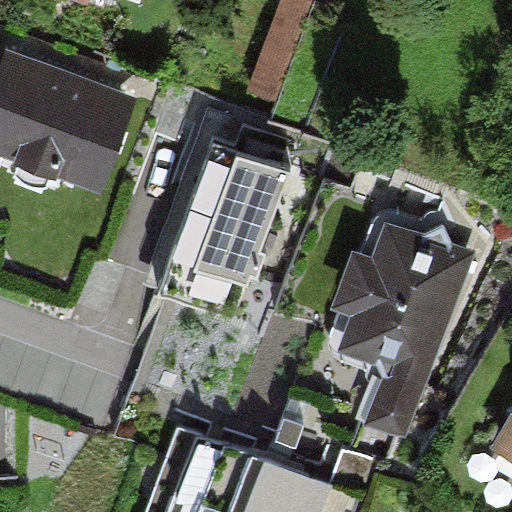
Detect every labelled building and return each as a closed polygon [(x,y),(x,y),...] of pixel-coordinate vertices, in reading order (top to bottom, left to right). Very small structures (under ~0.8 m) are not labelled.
[(311,2),(305,0),(281,0),(252,90),(279,99),(311,2)] [(137,90),(10,41),(0,66),(0,144),(20,152),(15,164),(24,171),(37,176),(48,175),(53,163),(102,182),(137,90)] [(220,119),(160,275),(235,303),(295,148),(220,119)] [(426,225),(388,212),(374,248),(352,240),(333,292),(355,300),(343,334),(384,349),(360,416),(408,434),(477,245),(451,236),(443,217),(426,225)] [(511,387),(486,432),(511,447),(511,387)] [(307,410),(285,402),(277,424),(298,432),(307,410)] [(361,511),(382,458),(344,438),(333,469),(187,409),(145,511),(361,511)]
